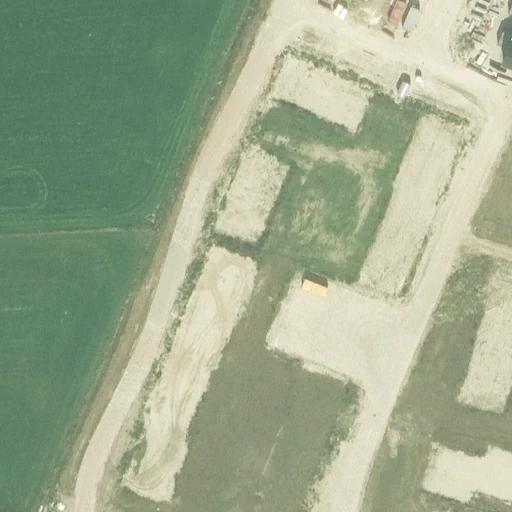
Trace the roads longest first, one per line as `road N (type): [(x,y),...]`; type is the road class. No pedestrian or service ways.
road 1 (unknown): [(282,12),(508,107),(401,346),(347,511)]
road 2 (residential): [(86,511),(188,234),(286,0)]
road 3 (unknown): [(401,346),(287,305)]
